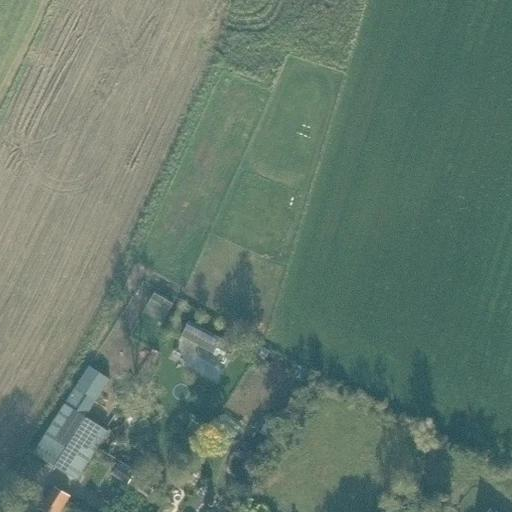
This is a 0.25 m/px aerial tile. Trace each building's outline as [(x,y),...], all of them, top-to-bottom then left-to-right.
[(181,338),(190,343),(198,328),(189,324),(181,338)] [(230,345),(221,341),(216,349),(225,354),(230,345)] [(109,432),(78,414),(88,397),(82,394),(89,381),(82,378),(34,453),(77,481),(109,432)] [(148,386),(144,393),(154,398),(158,391),(148,386)] [(259,433),(267,438),(274,427),(267,422),(259,433)] [(256,431),(245,448),(256,455),(267,438),(259,433),(256,431)] [(148,500),(159,483),(139,470),(136,474),(120,463),(111,476),(148,500)] [(43,511),(59,511),(69,496),(55,488),(40,510),(43,511)]
